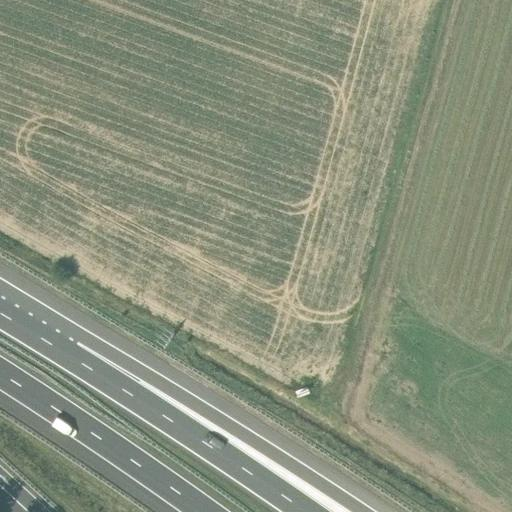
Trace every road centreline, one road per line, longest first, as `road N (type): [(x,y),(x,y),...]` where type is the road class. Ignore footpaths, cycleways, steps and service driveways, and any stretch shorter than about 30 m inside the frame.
road 1 (motorway): [(347,511),(69,356)]
road 2 (motorway): [(303,511),(69,356)]
road 3 (motorway): [(0,375),(201,511)]
